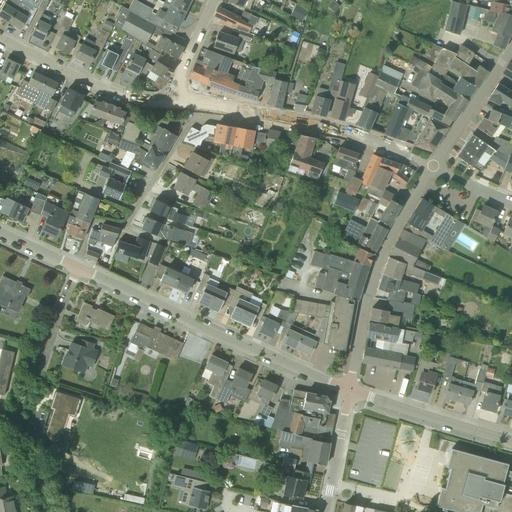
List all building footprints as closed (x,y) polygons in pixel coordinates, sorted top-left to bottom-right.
[(0,17),(9,23),(16,11),(20,4),(21,2),(17,0),(7,0),(5,4),(0,11),(0,17)] [(37,9),(41,0),(34,0),(32,6),(37,9)] [(41,0),(37,9),(44,12),(49,1),(49,0),(41,0)] [(172,0),(170,6),(185,13),(191,0),(172,0)] [(252,0),(256,1),(256,0),(229,0),(228,2),(249,10),(252,0)] [(511,5),(510,5),(489,1),(485,0),(480,0),(479,8),(487,10),(487,9),(491,10),(499,12),(511,14),(511,5)] [(135,1),(129,11),(160,28),(164,20),(178,27),(185,13),(170,6),(167,13),(159,9),(156,16),(153,14),(154,11),(135,1)] [(454,2),(452,2),(445,31),(459,35),(466,5),(463,4),(454,2)] [(20,4),(16,11),(9,23),(20,30),(27,18),(32,11),(20,4)] [(296,4),(291,15),(303,21),(308,10),(296,4)] [(123,7),(113,26),(134,39),(141,43),(145,46),(152,32),(160,36),(154,48),(156,49),(155,52),(160,55),(162,51),(177,59),(183,48),(168,40),(171,34),(160,28),(129,11),(123,7)] [(240,19),(227,12),(218,8),(213,16),(236,27),(235,30),(240,31),(251,35),(252,35),(262,38),(269,22),(249,15),(246,24),(238,22),(240,19)] [(511,14),(499,12),(491,10),(487,9),(487,10),(486,17),(494,18),(495,15),(497,15),(491,31),(508,38),(511,29),(511,14)] [(41,14),(35,26),(31,35),(43,41),(50,27),(47,25),(50,18),(41,14)] [(65,30),(60,39),(56,48),(68,54),(75,41),(78,43),(81,38),(68,31),(73,20),(65,16),(60,27),(65,30)] [(82,45),(80,49),(76,57),(89,64),(95,52),(97,49),(101,51),(109,34),(102,30),(95,43),(85,38),(82,45)] [(252,35),(251,35),(240,31),(237,40),(218,33),(214,46),(233,53),(238,40),(249,44),(252,35)] [(105,72),(107,68),(117,73),(129,49),(132,42),(124,38),(116,54),(107,49),(97,68),(105,72)] [(139,48),(141,43),(134,39),(132,42),(129,49),(134,52),(133,54),(126,68),(138,74),(146,58),(139,55),(142,49),(139,48)] [(446,67),(453,58),(456,54),(432,44),(423,57),(435,62),(446,67)] [(461,45),(456,54),(453,58),(465,66),(466,65),(473,53),(461,45)] [(147,58),(155,63),(153,67),(145,62),(142,66),(139,71),(145,75),(148,70),(158,76),(153,86),(160,90),(170,74),(171,74),(173,71),(165,66),(169,60),(160,55),(155,52),(151,50),(147,58)] [(207,85),(207,86),(214,70),(217,71),(223,56),(206,50),(203,57),(209,60),(206,66),(205,65),(205,64),(196,60),(194,65),(189,77),(201,83),(202,83),(203,84),(204,84),(207,85)] [(223,56),(217,71),(214,70),(207,86),(235,95),(239,86),(244,88),(252,71),(239,66),(233,84),(231,83),(233,77),(226,74),(232,59),(223,56)] [(408,64),(415,68),(427,74),(468,100),(476,87),(460,76),(455,83),(445,75),(449,69),(446,67),(435,62),(432,68),(422,61),(413,56),(408,64)] [(446,67),(449,69),(460,76),(476,87),(478,88),(488,72),(480,67),(480,68),(475,65),(472,69),(471,68),(470,68),(466,65),(465,66),(453,58),(446,67)] [(0,72),(0,79),(5,82),(7,76),(13,79),(19,65),(7,59),(0,73),(0,72)] [(316,96),(312,113),(311,113),(325,116),(329,100),(330,96),(336,98),(340,86),(341,81),(340,81),(345,65),(336,63),(327,91),(318,88),(316,96)] [(511,65),(508,63),(502,73),(511,79),(511,65)] [(254,67),(252,71),(244,88),(239,86),(235,95),(236,96),(256,101),(262,81),(274,84),(275,80),(274,80),(276,73),(254,67)] [(37,97),(46,78),(34,72),(27,87),(21,84),(16,94),(22,97),(25,91),(37,97)] [(379,72),(378,76),(374,85),(386,90),(393,93),(398,81),(379,72)] [(368,99),(374,85),(378,76),(369,73),(359,95),(368,99)] [(468,100),(427,74),(418,89),(431,97),(433,94),(450,104),(443,114),(409,98),(408,99),(400,96),(397,103),(408,108),(429,118),(448,127),(452,120),(454,121),(468,100)] [(48,103),(46,109),(52,112),(57,101),(51,99),(52,96),(53,96),(58,84),(46,78),(37,97),(48,103)] [(281,109),(283,99),(287,83),(275,80),(274,84),(268,106),(281,109)] [(341,81),(340,86),(336,98),(331,118),(344,122),(345,116),(351,117),(353,109),(347,108),(354,84),(341,81)] [(511,91),(499,83),(488,99),(498,104),(495,111),(511,117),(511,91)] [(374,85),(368,99),(364,107),(377,113),(386,90),(374,85)] [(58,111),(66,116),(69,109),(75,112),(83,96),(68,89),(58,111)] [(106,119),(111,106),(102,102),(101,104),(95,102),(91,113),(106,119)] [(395,138),(405,142),(411,131),(400,126),(403,120),(406,121),(411,110),(397,103),(384,135),(395,138)] [(293,112),(303,113),(306,107),(297,105),(294,105),(293,112)] [(121,124),(125,113),(118,111),(119,109),(111,106),(106,119),(121,124)] [(377,113),(364,107),(360,116),(356,125),(369,131),(377,113)] [(511,117),(495,111),(491,109),(487,120),(498,125),(511,130),(511,117)] [(36,118),(33,124),(41,128),(44,122),(36,118)] [(432,152),(448,127),(429,118),(414,145),(432,152)] [(477,128),(490,137),(498,125),(487,120),(483,118),(477,128)] [(122,138),(136,143),(141,127),(128,122),(122,138)] [(218,154),(231,158),(236,128),(217,125),(216,127),(205,125),(204,125),(203,126),(202,127),(201,127),(201,128),(200,132),(191,128),(182,142),(199,148),(202,141),(206,137),(213,138),(212,141),(221,144),(218,154)] [(236,128),(231,158),(247,163),(248,156),(241,155),(242,148),(251,149),(252,143),(263,145),(265,134),(254,132),(254,131),(236,128)] [(151,147),(153,148),(165,155),(176,137),(164,130),(158,140),(154,138),(149,146),(151,147)] [(269,130),(267,140),(265,147),(276,149),(280,132),(269,130)] [(111,131),(107,140),(117,144),(120,135),(111,131)] [(309,159),(315,139),(315,138),(300,136),(293,154),(309,159)] [(492,154),(506,164),(510,155),(511,151),(497,145),(494,150),(474,136),(459,158),(479,171),(492,154)] [(493,143),(497,145),(511,151),(511,150),(511,143),(495,137),(493,143)] [(149,165),(156,169),(165,155),(153,148),(151,147),(149,146),(144,143),(142,145),(136,143),(122,138),(118,148),(135,154),(134,157),(133,159),(147,168),(149,165)] [(356,171),(349,168),(351,162),(355,163),(358,154),(339,148),(333,166),(348,171),(344,182),(350,184),(353,177),(356,171)] [(205,159),(192,153),(184,167),(199,176),(204,167),(207,169),(212,160),(206,157),(205,159)] [(323,164),(309,159),(293,154),(289,164),(308,171),(306,177),(317,181),(323,164)] [(369,183),(380,158),(373,155),(369,164),(362,179),(369,183)] [(400,165),(381,158),(377,168),(390,173),(389,175),(392,177),(404,186),(408,179),(397,171),(400,165)] [(112,180),(118,166),(110,163),(107,169),(102,167),(99,175),(108,178),(102,193),(119,200),(126,185),(125,185),(112,180)] [(378,203),(385,207),(392,195),(384,191),(384,192),(382,191),(389,175),(390,173),(377,168),(370,185),(366,193),(380,199),(378,203)] [(127,170),(126,170),(123,176),(128,178),(131,172),(127,170)] [(204,211),(214,194),(194,183),(195,181),(181,173),(174,188),(188,195),(191,190),(198,194),(192,205),(204,211)] [(38,187),(40,180),(27,176),(25,183),(38,187)] [(338,192),(333,204),(354,213),(359,200),(354,198),(351,197),(352,195),(354,196),(355,195),(360,183),(360,182),(361,181),(360,181),(360,180),(353,177),(350,184),(348,188),(346,192),(346,195),(338,192)] [(69,215),(89,223),(99,199),(79,191),(71,210),(69,215)] [(392,195),(385,207),(382,211),(377,220),(389,226),(401,206),(401,205),(403,201),(396,197),(392,195)] [(28,209),(15,202),(6,198),(5,200),(3,199),(1,204),(7,207),(4,214),(22,222),(28,209)] [(40,215),(45,203),(45,201),(34,198),(30,212),(40,215)] [(362,198),(359,204),(355,210),(362,213),(368,200),(364,199),(362,198)] [(448,246),(443,243),(457,221),(458,221),(422,198),(413,211),(407,223),(403,230),(426,241),(443,249),(445,246),(448,247),(448,246)] [(171,206),(155,200),(150,211),(168,219),(184,225),(187,216),(175,212),(177,209),(171,207),(171,206)] [(40,215),(41,215),(48,219),(42,230),(57,237),(64,222),(68,214),(58,209),(45,203),(40,215)] [(490,227),(493,221),(497,212),(483,206),(480,211),(476,209),(471,219),(490,227)] [(89,223),(69,215),(66,223),(71,225),(67,234),(83,239),(89,223)] [(160,237),(182,244),(186,233),(169,228),(167,233),(159,230),(162,224),(146,217),(141,229),(157,236),(157,237),(158,237),(160,237)] [(511,238),(511,218),(509,218),(503,234),(511,238)] [(358,243),(366,247),(375,252),(387,230),(378,225),(369,221),(365,228),(350,220),(341,236),(358,243)] [(100,232),(92,229),(88,240),(88,244),(93,246),(95,241),(102,243),(106,232),(117,236),(119,229),(102,225),(100,232)] [(499,230),(492,226),(486,238),(494,242),(499,230)] [(249,227),(243,242),(250,244),(255,229),(249,227)] [(137,258),(143,260),(149,241),(137,238),(135,247),(119,241),(116,252),(137,258)] [(415,260),(421,249),(398,238),(389,255),(412,266),(413,267),(441,277),(445,270),(431,265),(430,267),(415,260)] [(149,262),(157,266),(165,247),(157,244),(149,262)] [(334,255),(340,257),(359,263),(369,266),(374,254),(359,248),(359,249),(354,247),(353,250),(348,248),(348,249),(338,246),(334,255)] [(96,262),(99,255),(87,250),(84,257),(96,262)] [(356,302),(358,302),(358,301),(369,266),(359,263),(340,257),(334,255),(328,254),(328,255),(314,251),(310,265),(327,270),(325,275),(319,273),(314,287),(332,293),(332,294),(336,295),(356,301),(356,302)] [(413,267),(412,266),(398,261),(389,257),(382,274),(399,279),(401,274),(406,275),(407,272),(438,284),(441,277),(413,267)] [(139,283),(149,286),(156,267),(146,263),(139,283)] [(161,280),(161,281),(174,287),(180,274),(160,265),(154,277),(161,280)] [(210,276),(204,273),(196,292),(201,294),(197,303),(208,308),(217,288),(206,283),(210,276)] [(180,274),(174,287),(187,293),(193,280),(180,274)] [(397,288),(399,279),(382,274),(374,299),(390,301),(414,305),(419,306),(420,295),(415,294),(397,288)] [(2,276),(0,281),(0,302),(7,306),(9,306),(17,310),(24,296),(27,298),(31,289),(23,286),(24,286),(2,276)] [(397,288),(415,294),(418,285),(399,279),(397,288)] [(227,293),(217,288),(208,308),(218,313),(222,304),(228,306),(235,291),(229,288),(227,293)] [(229,318),(239,323),(249,303),(251,298),(250,298),(248,302),(238,298),(241,293),(235,291),(228,306),(233,309),(229,318)] [(326,326),(323,344),(333,346),(332,348),(344,351),(345,348),(349,349),(357,305),(358,302),(356,302),(356,301),(336,295),(335,298),(334,302),(331,301),(330,306),(328,313),(326,326)] [(291,312),(299,314),(301,300),(293,299),(291,312)] [(299,314),(307,315),(309,302),(301,300),(299,314)] [(369,320),(398,326),(399,317),(412,319),(414,305),(390,301),(388,311),(372,308),(369,320)] [(114,316),(97,309),(96,311),(91,308),(92,306),(84,302),(75,321),(86,326),(89,319),(101,324),(99,327),(108,331),(114,316)] [(259,307),(249,303),(239,323),(250,327),(254,318),(260,321),(267,305),(261,302),(259,307)] [(307,315),(315,317),(318,303),(309,302),(307,315)] [(323,318),(324,312),(326,305),(318,303),(315,317),(323,318)] [(280,320),(286,323),(290,312),(280,310),(277,318),(273,316),(271,320),(266,318),(259,332),(272,338),(278,324),(280,320)] [(282,342),(296,349),(304,330),(292,325),(297,314),(290,312),(286,323),(291,325),(289,330),(288,330),(282,342)] [(139,323),(135,331),(148,337),(144,346),(168,358),(176,360),(183,344),(139,323)] [(422,333),(369,323),(366,336),(411,345),(413,337),(421,338),(422,333)] [(315,342),(323,344),(326,326),(322,325),(316,336),(304,330),(296,349),(309,355),(315,342)] [(65,357),(62,364),(64,364),(64,366),(84,373),(87,365),(92,367),(97,351),(92,350),(94,344),(83,340),(81,346),(71,343),(69,350),(67,356),(66,358),(65,357)] [(399,369),(401,356),(401,355),(378,351),(364,348),(362,362),(399,369)] [(0,394),(4,396),(14,353),(1,350),(0,355),(0,394)] [(436,368),(445,371),(448,361),(449,357),(450,354),(441,352),(436,368)] [(207,383),(213,386),(209,396),(215,399),(218,393),(219,394),(223,385),(228,375),(222,372),(227,363),(211,356),(205,368),(212,371),(207,383)] [(448,361),(445,371),(444,372),(452,374),(455,364),(458,365),(459,360),(449,357),(448,361)] [(229,388),(223,385),(219,394),(218,393),(215,399),(221,402),(224,396),(228,399),(230,395),(245,402),(250,390),(245,388),(248,382),(248,383),(249,381),(251,374),(238,368),(229,388)] [(475,381),(483,383),(483,382),(486,372),(479,370),(475,381)] [(427,375),(421,373),(416,388),(430,393),(436,374),(428,372),(427,375)] [(445,397),(457,401),(462,382),(450,378),(445,397)] [(264,404),(260,413),(267,416),(268,417),(273,408),(267,405),(270,400),(276,386),(263,380),(261,386),(260,386),(259,387),(260,388),(257,394),(264,397),(261,403),(264,404)] [(473,391),(472,391),(474,385),(462,382),(457,401),(469,404),(473,391)] [(483,382),(483,383),(480,391),(485,393),(481,408),(495,412),(501,387),(483,382)] [(271,429),(281,432),(329,443),(330,440),(332,428),(335,415),(327,413),(330,401),(327,397),(293,390),(291,402),(280,400),(274,418),(271,428),(271,429)] [(81,400),(55,392),(41,434),(67,442),(81,400)] [(511,393),(508,393),(502,414),(511,416),(511,393)] [(274,418),(269,416),(268,417),(267,416),(266,419),(260,417),(258,424),(271,428),(274,418)] [(330,443),(329,443),(281,432),(280,439),(292,441),(310,446),(307,462),(325,465),(330,443)] [(183,440),(183,443),(181,450),(194,454),(197,444),(183,440)] [(442,511),(443,508),(456,511),(511,511),(511,475),(505,474),(506,470),(508,464),(466,453),(451,449),(446,467),(450,468),(445,488),(441,487),(436,506),(442,508),(442,511)] [(270,464),(268,472),(287,477),(283,493),(289,495),(288,498),(293,500),(294,496),(302,498),(305,482),(308,483),(310,473),(270,464)] [(380,476),(350,467),(347,479),(377,487),(380,476)] [(179,476),(204,482),(206,474),(181,468),(179,476)] [(207,483),(208,483),(175,475),(172,487),(184,490),(192,492),(188,505),(188,506),(205,510),(207,500),(208,498),(210,491),(205,490),(207,483)] [(15,511),(13,497),(6,498),(4,487),(0,488),(0,511),(15,511)] [(317,511),(318,510),(278,503),(276,511),(317,511)] [(386,511),(345,503),(343,511),(386,511)]
